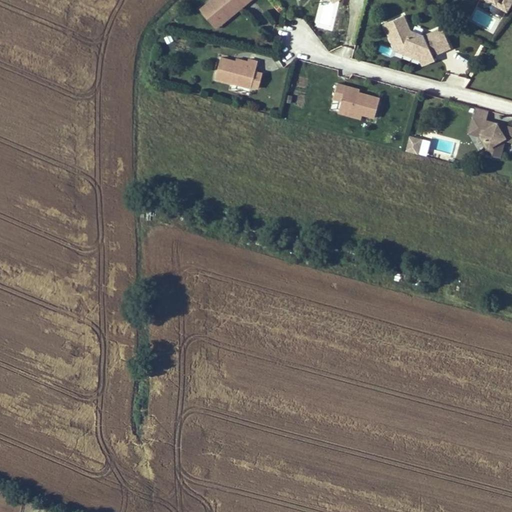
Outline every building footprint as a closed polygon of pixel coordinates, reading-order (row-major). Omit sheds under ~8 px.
[(211,0),(200,9),(207,18),(214,13),(219,19),(241,0),(245,0),(247,2),(250,0),(211,0)] [(216,28),(247,2),(245,0),(241,0),(219,19),(214,13),(207,18),(216,28)] [(511,0),(490,0),(494,2),(489,11),(502,18),(511,0)] [(274,6),(279,12),(282,9),(277,4),(274,6)] [(424,36),(410,30),(403,15),(384,24),(395,51),(403,47),(417,53),(422,64),(434,59),(430,50),(435,48),(437,53),(451,47),(442,28),(424,36)] [(395,51),(420,60),(417,53),(403,47),(395,51)] [(221,57),(215,78),(251,88),(258,62),(248,59),(247,64),(235,61),(221,57)] [(255,71),(251,86),(259,88),(262,73),(255,71)] [(341,101),(339,108),(362,114),(374,117),(380,98),(359,92),(345,88),(346,85),(337,83),(333,98),(341,101)] [(511,141),(511,127),(510,126),(502,131),(497,123),(486,120),(489,111),(475,107),(468,133),(477,135),(478,135),(481,133),(489,147),(488,150),(501,153),(505,140),(511,141)] [(362,114),(339,108),(338,112),(361,118),(362,114)] [(510,126),(497,123),(502,131),(510,126)] [(489,147),(481,133),(478,135),(486,147),(484,153),(500,157),(501,153),(488,150),(489,147)] [(406,151),(418,154),(422,139),(409,136),(406,151)] [(285,238),(284,249),(295,250),(297,240),(285,238)]
